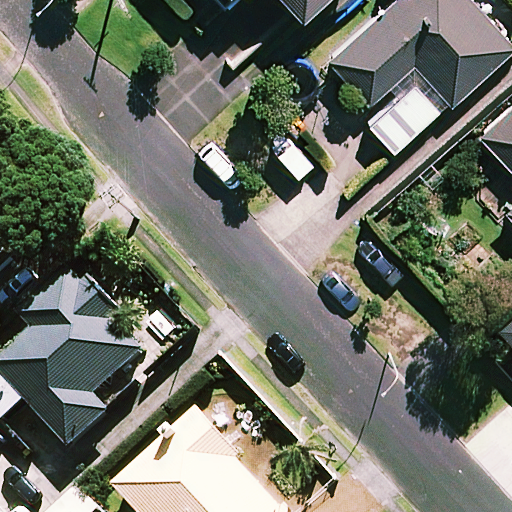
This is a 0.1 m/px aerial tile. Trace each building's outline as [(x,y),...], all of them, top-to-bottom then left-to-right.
[(511,38),(476,0),(385,0),(327,55),(372,103),(363,112),(392,144),(446,93),(450,96),(511,38)] [(511,94),(477,129),(511,163),(511,197),(504,205),(511,213),(511,94)] [(0,280),(21,262),(0,237),(0,280)] [(38,330),(13,353),(0,338),(0,412),(8,422),(31,401),(75,449),(114,414),(98,396),(152,348),(79,266),(25,315),(38,330)] [(288,511),(198,414),(119,488),(140,511),(288,511)] [(55,511),(98,511),(101,510),(81,489),(55,511)]
